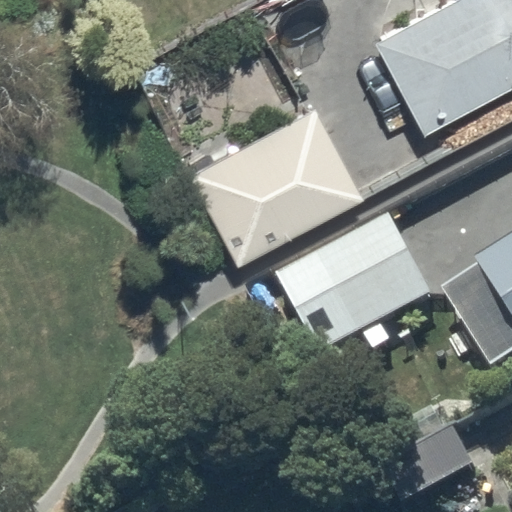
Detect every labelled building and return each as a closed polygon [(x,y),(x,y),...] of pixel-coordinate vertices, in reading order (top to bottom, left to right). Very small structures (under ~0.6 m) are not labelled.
[(511,0),(409,0),(366,22),(415,112),(511,62),(511,0)] [(307,92),(183,159),(230,247),(354,180),(307,92)] [(390,213),(278,274),(321,351),(432,290),(390,213)] [(480,261),(443,285),(493,362),(511,349),(511,234),(477,255),(480,261)] [(405,498),(473,459),(453,425),(386,464),(405,498)]
